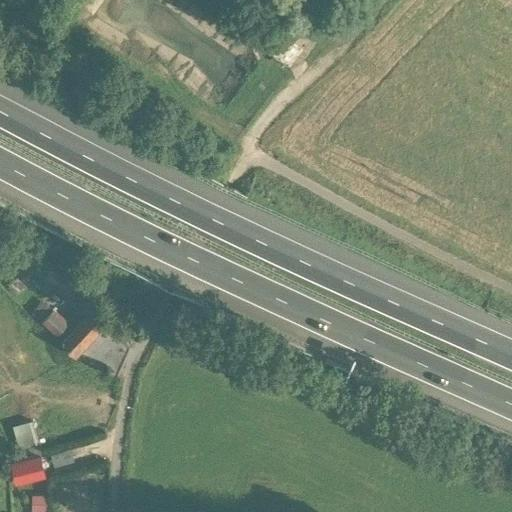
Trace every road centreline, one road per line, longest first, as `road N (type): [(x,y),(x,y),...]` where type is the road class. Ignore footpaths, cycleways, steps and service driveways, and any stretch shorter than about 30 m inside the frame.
road 1 (motorway): [(511,355),(0,111)]
road 2 (motorway): [(0,167),(511,407)]
road 3 (unclassified): [(511,288),(268,165),(248,162),(229,186)]
road 4 (residential): [(114,511),(128,377),(170,295)]
road 5 (track): [(248,162),(267,117),(336,53)]
road 6 (unclassified): [(170,295),(229,186)]
